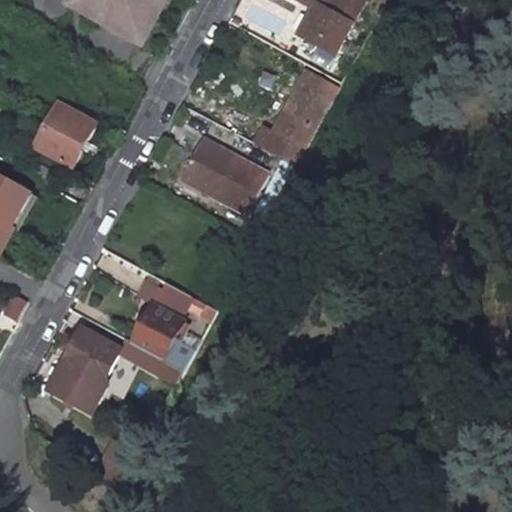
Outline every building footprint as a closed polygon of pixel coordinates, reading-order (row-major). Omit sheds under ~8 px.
[(109,20),(73,0),(69,0),(68,3),(107,25),(109,20)] [(73,0),(109,20),(107,25),(126,36),(130,30),(144,25),(149,27),(164,0),(73,0)] [(305,0),(291,26),(297,29),(313,0),(305,0)] [(313,0),(297,29),(332,49),(358,0),(313,0)] [(144,25),(130,30),(126,36),(140,43),(149,27),(144,25)] [(292,114),(282,109),(273,127),(263,121),(252,139),(294,162),(337,84),(307,66),(299,81),(306,86),(298,101),(292,114)] [(306,86),(299,81),(291,97),(298,101),(306,86)] [(61,100),(38,142),(74,164),(98,121),(61,100)] [(268,172),(202,136),(180,175),(247,212),(268,172)] [(55,170),(35,158),(29,169),(49,181),(55,170)] [(0,177),(0,257),(3,259),(37,198),(0,177)] [(168,281),(133,343),(145,349),(180,369),(189,353),(176,346),(178,341),(173,338),(176,332),(179,334),(187,320),(181,317),(192,295),(168,281)] [(207,303),(200,318),(206,322),(214,307),(207,303)] [(64,358),(104,382),(121,354),(121,353),(124,347),(122,346),(84,324),(64,358)] [(121,354),(138,363),(145,349),(133,343),(128,340),(124,347),(121,353),(121,354)] [(180,369),(145,349),(138,363),(172,383),(175,378),(180,369)] [(110,437),(98,456),(90,471),(114,488),(135,452),(129,448),(110,437)]
